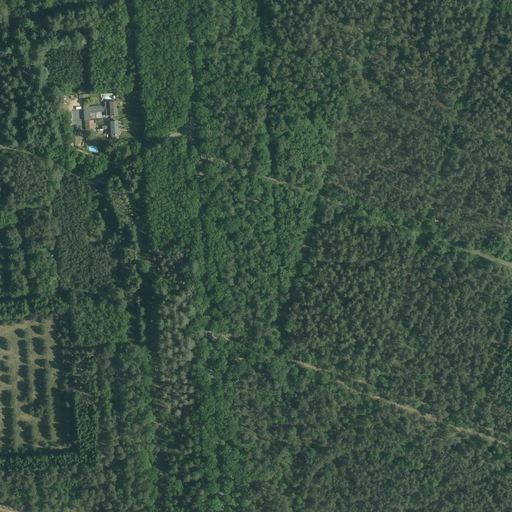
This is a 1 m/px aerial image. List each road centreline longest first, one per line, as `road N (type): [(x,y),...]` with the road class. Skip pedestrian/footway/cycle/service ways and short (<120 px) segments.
road 1 (track): [(164,511),(142,150)]
road 2 (secondary): [(220,511),(197,153)]
road 3 (track): [(223,339),(274,348),(343,383),(511,446)]
road 4 (unclassified): [(511,266),(269,177)]
road 5 (track): [(423,234),(494,0)]
road 6 (unclassified): [(76,100),(78,151),(113,163),(176,131),(196,131)]
road 7 (unclassified): [(269,177),(258,0)]
road 8 (track): [(373,395),(422,233)]
road 9 (track): [(157,142),(148,92),(137,77),(132,0)]
road 10 (secondary): [(196,131),(188,0)]
road 11 (track): [(0,147),(84,178),(120,163)]
